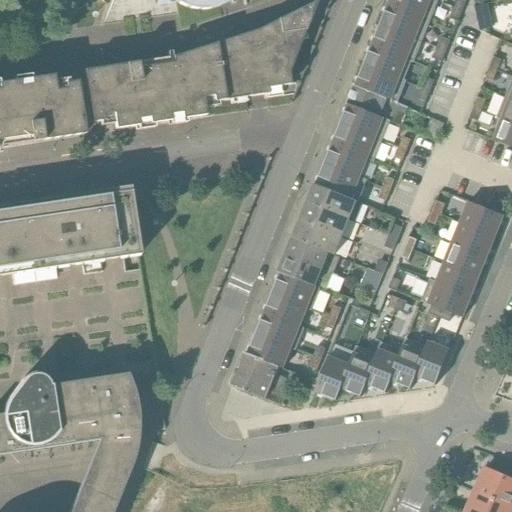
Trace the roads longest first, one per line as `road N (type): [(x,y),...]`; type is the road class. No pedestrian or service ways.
road 1 (residential): [(445,423),(227,455),(201,437),(196,396),(306,133)]
road 2 (residential): [(0,177),(306,133)]
road 3 (residential): [(511,281),(445,423)]
road 4 (residential): [(306,133),(357,0)]
